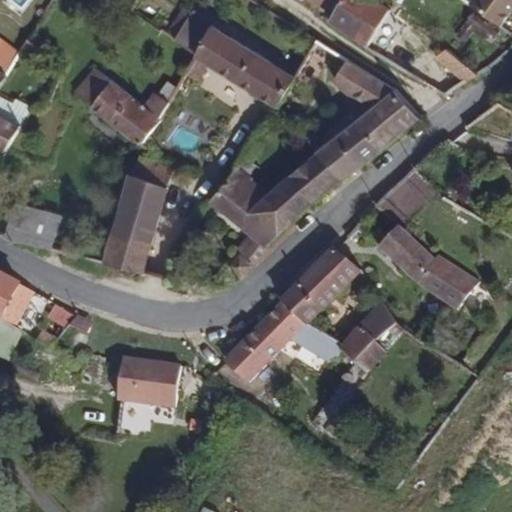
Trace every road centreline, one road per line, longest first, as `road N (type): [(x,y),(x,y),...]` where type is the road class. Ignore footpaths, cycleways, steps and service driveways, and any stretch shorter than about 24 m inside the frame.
road 1 (residential): [(454,115),(246,298),(218,312),(126,308),(0,254)]
road 2 (residential): [(454,115),(268,0)]
